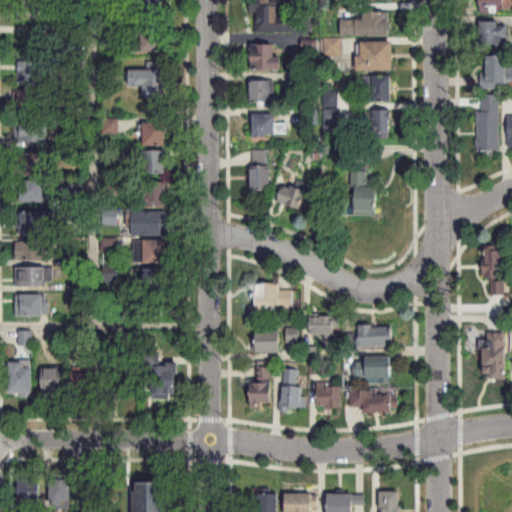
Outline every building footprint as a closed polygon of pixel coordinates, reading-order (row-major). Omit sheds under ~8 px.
[(39,0),(17,0),(18,22),(40,22),(39,0)] [(165,22),(165,0),(137,0),(137,22),(165,22)] [(511,0),(481,0),(482,12),(511,12),(511,0)] [(293,33),(292,6),(282,6),(282,2),(251,2),(251,33),(293,33)] [(391,36),(391,12),(364,12),(364,20),(342,20),(342,36),(391,36)] [(481,23),(481,48),(509,48),(509,23),(481,23)] [(167,53),(168,30),(142,30),(142,53),(167,53)] [(394,43),(359,43),(359,72),(394,72),(394,43)] [(253,72),(281,72),(281,46),(253,46),(253,72)] [(487,58),(487,85),(507,85),(507,58),(487,58)] [(19,85),(48,85),(48,62),(19,62),(19,85)] [(131,71),(131,88),(146,88),(146,107),(166,107),(166,70),(131,71)] [(392,77),(364,77),(364,103),(392,103),(392,77)] [(252,82),(252,107),(272,107),(272,82),(252,82)] [(44,91),(16,91),(16,112),(45,112),(44,91)] [(500,153),(500,96),(480,96),(480,112),(477,112),(477,153),(500,153)] [(391,112),(367,112),(367,136),(391,136),(391,112)] [(254,137),(287,137),(287,124),(277,124),(277,116),(254,116),(254,137)] [(15,120),(15,144),(48,143),(47,119),(15,120)] [(169,125),(145,125),(145,147),(169,147),(169,125)] [(270,152),(252,152),(252,196),(270,196),(270,152)] [(167,175),(167,153),(144,153),(144,175),(167,175)] [(17,154),(17,176),(54,176),(54,161),(57,161),(57,154),(17,154)] [(378,217),(379,187),(371,187),(371,173),(355,172),(353,216),(378,217)] [(279,203),(303,211),(312,185),(296,180),(293,188),(285,185),(279,203)] [(45,182),(21,182),(21,203),(45,203),(45,182)] [(167,184),(139,184),(139,209),(167,209),(167,184)] [(22,213),(22,230),(51,230),(51,213),(22,213)] [(169,213),(134,213),(134,236),(169,236),(169,213)] [(16,261),(54,262),(54,242),(17,241),(16,261)] [(168,241),(144,241),(145,264),(168,264),(168,241)] [(487,250),(487,282),(504,282),(504,250),(487,250)] [(16,287),(50,287),(50,267),(16,267),(16,287)] [(166,270),(141,270),(141,292),(166,292),(166,270)] [(281,285),(257,285),(257,310),(294,310),(294,291),(281,291),(281,285)] [(49,317),(49,295),(16,295),(16,317),(49,317)] [(312,336),(336,336),(336,318),(312,318),(312,336)] [(359,348),(391,348),(391,326),(359,326),(359,348)] [(32,332),(19,332),(19,346),(32,346),(32,332)] [(282,332),(257,332),(257,353),(282,353),(282,332)] [(507,380),(508,332),(484,332),(483,380),(507,380)] [(393,382),(393,357),(363,357),(363,382),(393,382)] [(11,395),(33,395),(33,363),(11,363),(11,395)] [(180,399),(180,366),(153,366),(153,399),(180,399)] [(255,408),(274,408),(274,368),(255,368),(255,408)] [(43,370),(43,398),(62,398),(62,370),(43,370)] [(301,370),(284,370),(284,409),(301,409),(301,370)] [(73,394),(94,394),(94,374),(73,374),(73,394)] [(104,374),(104,395),(134,395),(134,374),(104,374)] [(343,388),(320,388),(320,409),(343,409),(343,388)] [(351,393),(351,409),(362,409),(362,414),(393,414),(393,393),(351,393)] [(20,478),(21,511),(42,511),(41,478),(20,478)] [(52,508),(71,508),(71,478),(52,478),(52,508)] [(170,511),(171,481),(135,481),(135,511),(170,511)] [(401,511),(402,490),(381,490),(381,511),(401,511)] [(318,511),(318,492),(287,492),(286,511),(318,511)] [(93,493),(83,495),(84,501),(95,499),(93,493)] [(279,511),(279,493),(260,493),(259,511),(279,511)] [(328,511),(355,511),(356,505),(365,505),(365,493),(328,493),(328,511)]
